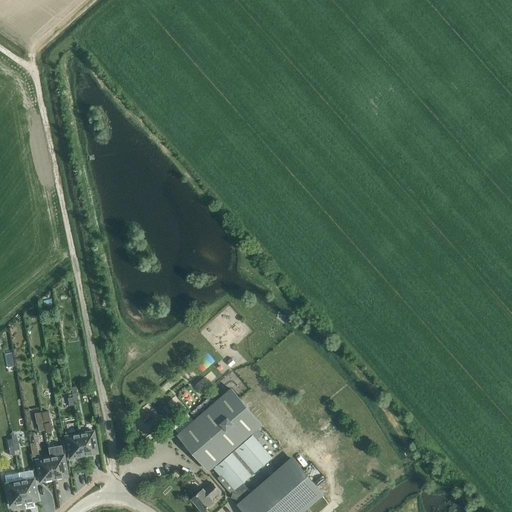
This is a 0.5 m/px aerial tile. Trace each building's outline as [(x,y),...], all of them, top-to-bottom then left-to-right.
[(223,351),(229,358),(235,353),(229,346),(223,351)] [(233,388),(186,428),(178,435),(209,470),(232,450),(236,447),(263,423),(233,388)] [(326,417),(339,408),(328,393),(315,402),(326,417)] [(311,396),(300,402),(303,408),(314,402),(311,396)] [(97,453),(93,430),(79,433),(83,453),(86,456),(91,455),(92,454),(97,453)] [(80,457),(83,453),(79,433),(65,436),(69,458),(74,457),(76,458),(80,457)] [(16,434),(11,435),(13,446),(14,450),(19,449),(16,434)] [(233,452),(216,467),(222,474),(217,477),(235,498),(235,501),(238,501),(240,503),(256,490),(247,479),(272,458),(252,435),(237,448),(236,447),(232,450),(233,452)] [(64,454),(49,457),(53,477),(56,479),(61,478),(62,477),(68,476),(64,454)] [(53,476),(49,457),(35,459),(39,481),(44,480),(46,481),(51,480),(53,477),(53,476)] [(16,462),(17,469),(31,467),(30,459),(16,462)] [(239,504),(245,511),(300,511),(322,494),(292,459),(256,490),(240,503),(239,504)] [(34,478),(20,480),(23,501),(27,503),(31,502),(32,501),(38,500),(34,478)] [(23,501),(20,480),(5,483),(9,505),(15,504),(16,505),(21,504),(23,501)] [(220,491),(219,490),(213,483),(204,490),(203,489),(191,499),(203,511),(214,502),(212,499),(220,491)] [(319,502),(324,507),(340,493),(335,488),(319,502)]
